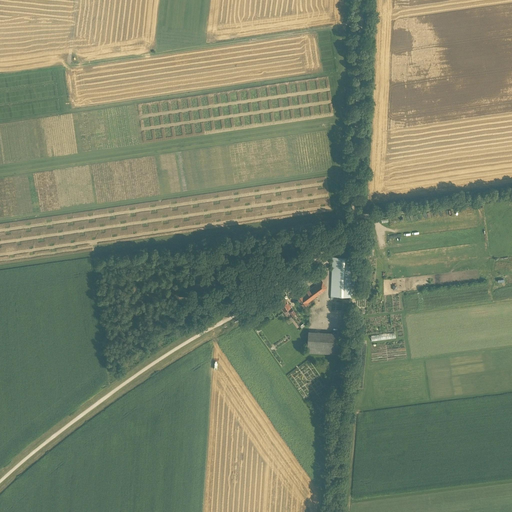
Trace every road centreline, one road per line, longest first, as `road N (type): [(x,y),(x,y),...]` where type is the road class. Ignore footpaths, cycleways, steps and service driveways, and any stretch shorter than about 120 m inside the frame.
road 1 (track): [(352,216),(344,235),(282,284),(114,390),(0,481)]
road 2 (track): [(362,0),(352,216)]
road 3 (track): [(333,511),(341,322)]
